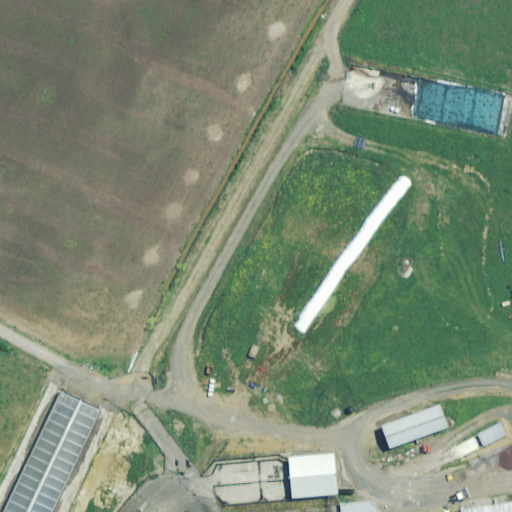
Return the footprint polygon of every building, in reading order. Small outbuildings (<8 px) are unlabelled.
[(52,511),(100,412),(61,393),(3,511),(52,511)] [(447,428),(439,405),(381,426),(389,449),(447,428)] [(505,437),(498,424),(476,436),(482,448),(505,437)] [(292,499),(354,494),(353,486),(337,487),(335,454),(289,458),(292,499)] [(215,474),(217,498),(225,506),(288,502),(286,469),(215,474)] [(380,511),(379,500),(341,504),(341,511),(380,511)] [(511,511),(511,503),(461,511),(511,511)]
